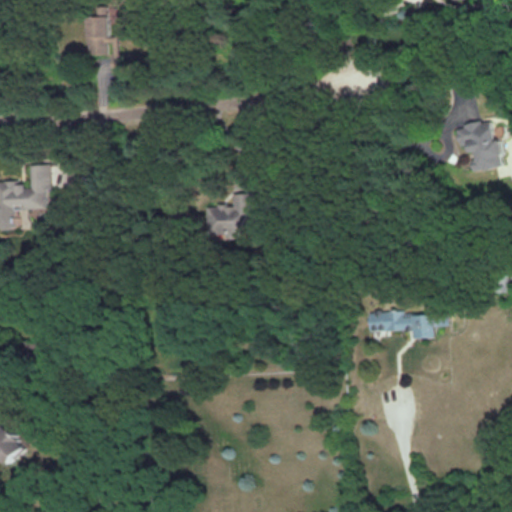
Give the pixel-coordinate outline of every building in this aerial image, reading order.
[(91,53),(112,52),(112,68),(129,68),(129,54),(120,54),(119,35),(111,36),(110,15),(89,16),(91,53)] [(478,170),(505,164),(503,154),(507,153),(503,137),(498,138),(494,118),(458,126),(462,143),(472,141),(478,170)] [(0,179),(0,216),(1,216),(1,227),(25,226),(25,212),(52,211),(51,187),(54,186),(53,162),(33,163),(34,183),(22,184),(22,179),(0,179)] [(211,204),(212,235),(256,233),(254,191),(236,192),(236,203),(211,204)] [(369,312),(371,330),(412,329),(413,335),(437,334),(435,312),(404,312),(369,312)] [(0,455),(10,464),(29,444),(0,417),(0,455)]
